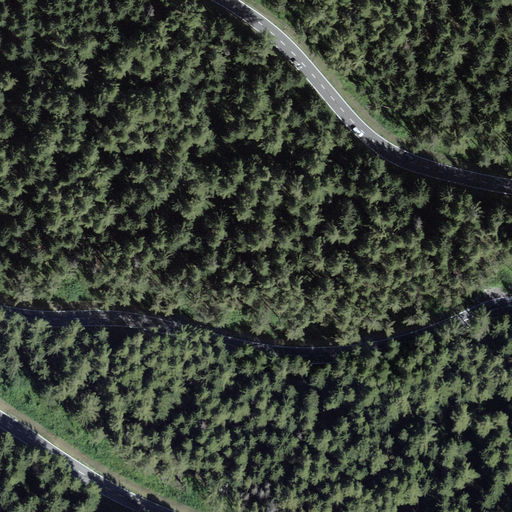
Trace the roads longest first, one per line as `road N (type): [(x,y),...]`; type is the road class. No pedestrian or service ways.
road 1 (tertiary): [(0,312),(133,320),(313,355),(399,344),(511,305)]
road 2 (tertiary): [(511,186),(412,163),(379,145),(282,42),(226,0)]
road 3 (tertiary): [(157,511),(0,418)]
